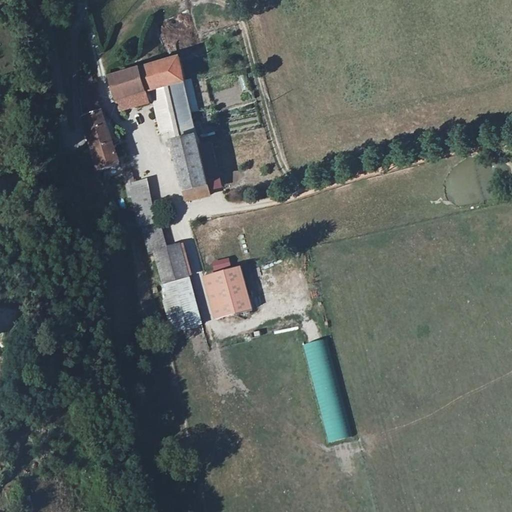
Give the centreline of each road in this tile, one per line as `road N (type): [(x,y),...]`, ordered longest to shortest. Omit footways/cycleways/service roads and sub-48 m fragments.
road 1 (track): [(511,145),(436,152),(186,214)]
road 2 (unclassified): [(46,0),(65,132),(74,142),(78,0)]
